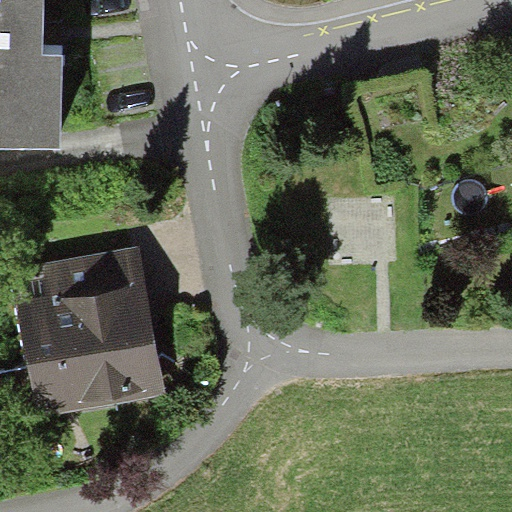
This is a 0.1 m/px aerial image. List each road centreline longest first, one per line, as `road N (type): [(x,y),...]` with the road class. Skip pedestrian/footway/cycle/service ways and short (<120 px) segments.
road 1 (residential): [(199,77),(507,0)]
road 2 (residential): [(199,77),(253,355)]
road 3 (residential): [(253,355),(511,347)]
road 4 (residential): [(253,355),(217,414),(134,491),(74,511)]
